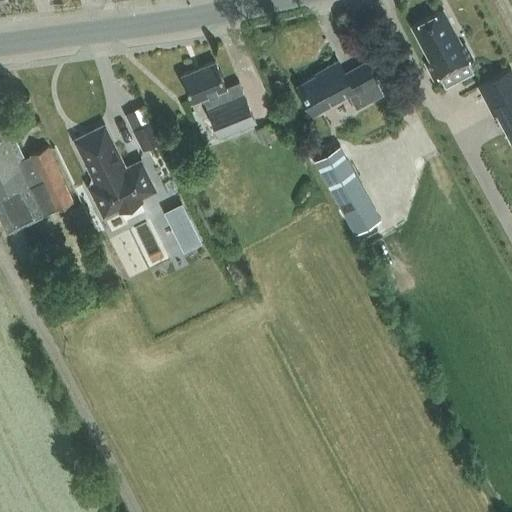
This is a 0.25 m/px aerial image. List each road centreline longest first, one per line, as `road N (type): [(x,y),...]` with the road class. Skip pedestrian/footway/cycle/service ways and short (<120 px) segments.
road 1 (track): [(0,245),(135,511)]
road 2 (secondary): [(0,47),(282,0)]
